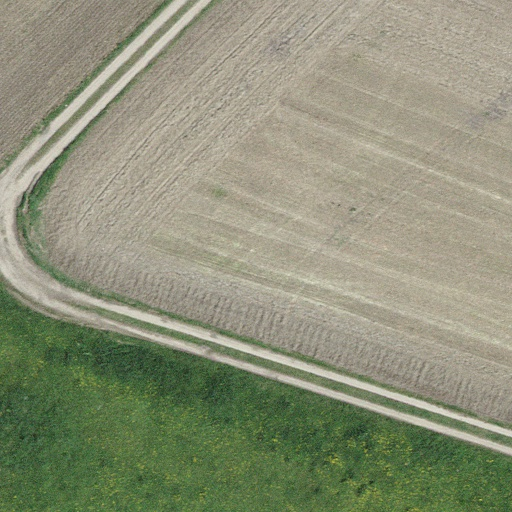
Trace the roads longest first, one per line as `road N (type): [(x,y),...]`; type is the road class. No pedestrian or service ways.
road 1 (track): [(2,190),(10,264),(70,303),(511,442)]
road 2 (track): [(0,193),(195,0)]
